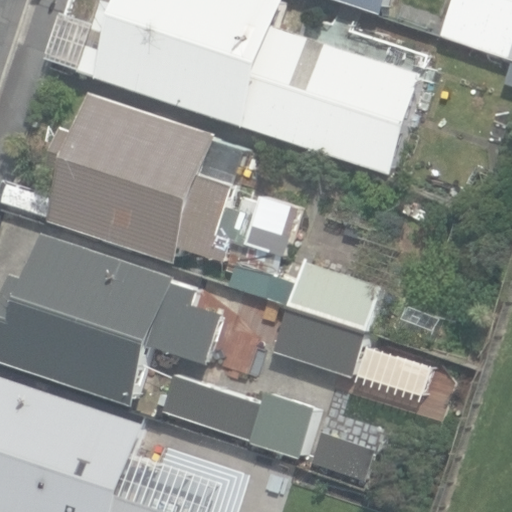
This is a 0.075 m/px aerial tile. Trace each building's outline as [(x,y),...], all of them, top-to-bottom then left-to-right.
[(87,69),(86,71),(399,174),(431,73),(283,26),(292,0),(126,0),(125,4),(114,0),(109,0),(101,23),(68,11),(52,57),(87,69)] [(347,0),(388,14),(392,0),(347,0)] [(511,56),(511,0),(459,0),(448,35),(511,56)] [(59,212),(56,220),(185,263),(190,248),(233,261),(231,268),(281,284),(289,255),(294,256),(308,207),(268,195),(254,244),(227,235),(243,184),(255,149),(225,139),(227,133),(99,91),(85,131),(70,125),(53,174),(69,179),(66,190),(62,192),(56,209),(59,212)] [(20,274),(0,331),(0,357),(141,405),(160,345),(216,363),(232,313),(204,305),(208,290),(183,282),(185,276),(52,232),(35,279),(20,274)] [(314,261),(312,260),(297,305),(377,331),(391,285),(334,267),(335,261),(316,255),(314,261)] [(372,336),(295,311),(282,351),(360,377),(372,336)] [(0,511),(180,511),(129,495),(153,425),(4,373),(1,379),(0,378),(0,511)] [(275,392),(271,403),(183,375),(171,411),(259,440),(258,443),(306,459),(323,408),(275,392)]
